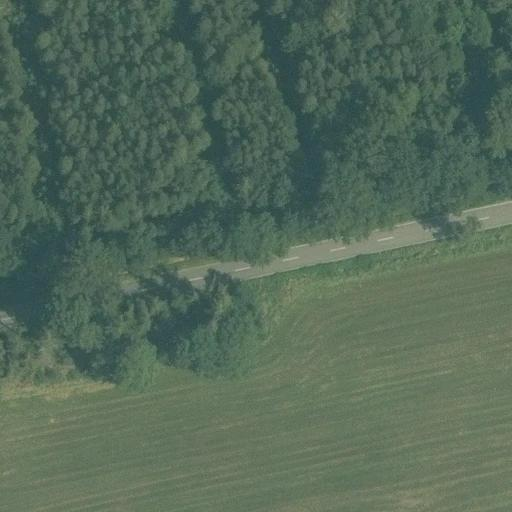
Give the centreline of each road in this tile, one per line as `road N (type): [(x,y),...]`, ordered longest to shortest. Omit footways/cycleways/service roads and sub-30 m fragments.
road 1 (tertiary): [(0,321),(511,213)]
road 2 (track): [(454,0),(500,216)]
